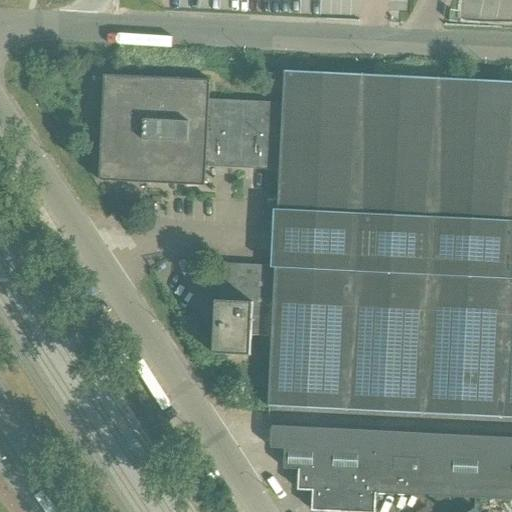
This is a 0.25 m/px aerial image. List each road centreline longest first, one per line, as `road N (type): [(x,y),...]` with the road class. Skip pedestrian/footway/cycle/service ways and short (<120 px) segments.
road 1 (unclassified): [(511,66),(0,46)]
road 2 (unclassified): [(261,511),(0,119)]
road 3 (tertiary): [(67,511),(0,409)]
